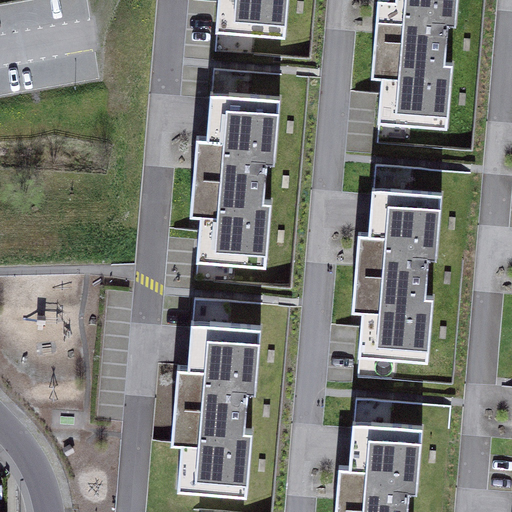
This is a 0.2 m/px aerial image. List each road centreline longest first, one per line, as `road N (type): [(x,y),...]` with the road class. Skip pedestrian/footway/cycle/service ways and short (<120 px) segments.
road 1 (residential): [(298,511),(345,0)]
road 2 (residential): [(132,511),(172,0)]
road 3 (residential): [(473,511),(511,43)]
